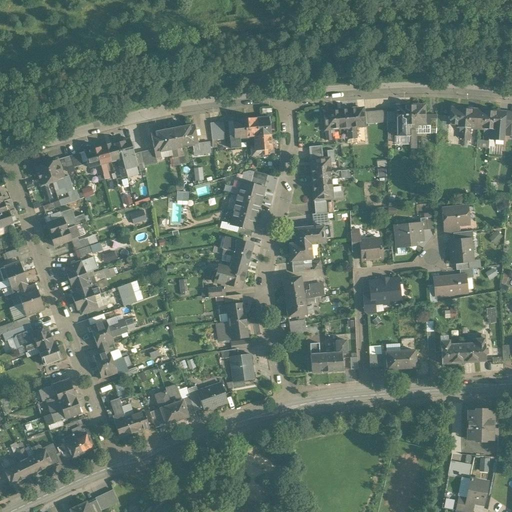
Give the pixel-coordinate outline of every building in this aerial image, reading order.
[(410,106),(395,106),(395,112),(396,124),(396,126),(410,125),(410,106)] [(424,116),(424,106),(410,106),(410,125),(415,125),(424,125),(424,116)] [(467,110),(453,108),(451,124),(458,125),(458,128),(460,128),(465,128),(467,110)] [(363,109),(349,110),(351,128),(356,128),(364,127),(363,109)] [(349,110),(337,111),(338,129),(346,128),(351,128),(349,110)] [(387,112),(387,110),(367,112),(368,124),(387,122),(387,112)] [(479,111),(467,110),(465,128),(470,129),(478,129),(479,111)] [(337,111),(323,112),(325,130),(330,130),(338,129),(337,111)] [(491,112),(479,111),(478,129),(484,130),(490,130),(491,112)] [(395,112),(387,112),(387,122),(387,124),(396,124),(395,112)] [(506,113),(491,112),(490,130),(495,131),(497,131),(498,128),(505,129),(506,113)] [(424,116),(424,125),(415,125),(415,134),(430,134),(430,130),(430,116),(424,116)] [(263,119),(256,119),(256,118),(256,119),(257,137),(254,137),(254,139),(262,139),(262,136),(270,135),(268,123),(269,123),(269,120),(267,117),(264,118),(263,119)] [(256,119),(244,120),(246,137),(254,137),(257,137),(256,119)] [(244,120),(237,120),(237,121),(233,121),(234,136),(234,139),(239,138),(246,137),(244,120)] [(220,123),(210,124),(212,142),(222,141),(220,123)] [(410,125),(396,126),(396,137),(410,137),(410,125)] [(189,127),(182,128),(185,147),(192,146),(198,145),(198,144),(194,126),(189,127)] [(182,128),(172,130),(176,149),(182,148),(185,147),(182,128)] [(172,130),(163,131),(167,151),(170,150),(176,149),(172,130)] [(162,132),(156,133),(151,134),(154,150),(155,154),(160,153),(167,151),(163,131),(162,132)] [(270,135),(262,136),(262,139),(254,139),(255,147),(255,151),(260,151),(267,150),(271,150),(270,135)] [(239,138),(234,139),(234,136),(230,136),(230,141),(231,149),(240,148),(239,138)] [(129,140),(118,143),(122,159),(133,156),(129,140)] [(209,142),(198,144),(198,145),(199,150),(193,151),(194,156),(200,155),(210,154),(209,142)] [(118,143),(112,145),(111,144),(107,146),(111,162),(117,161),(122,159),(118,143)] [(107,146),(102,147),(102,148),(96,149),(100,165),(105,164),(111,162),(107,146)] [(321,146),(309,147),(310,161),(320,160),(322,157),(321,146)] [(96,149),(84,152),(89,168),(95,166),(100,165),(96,149)] [(154,150),(142,153),(144,166),(157,163),(156,159),(155,154),(154,150)] [(144,166),(142,153),(135,154),(140,172),(145,171),(144,166)] [(80,154),(70,157),(74,167),(74,169),(84,166),(80,154)] [(133,156),(122,159),(125,169),(136,166),(133,156)] [(70,157),(64,159),(67,169),(74,167),(70,157)] [(180,167),(178,157),(171,159),(173,168),(180,167)] [(320,160),(310,161),(311,174),(329,173),(329,172),(330,172),(329,164),(328,159),(327,159),(320,160)] [(57,161),(46,165),(52,183),(58,181),(63,179),(57,161)] [(46,165),(41,166),(40,166),(37,167),(35,170),(36,173),(37,174),(40,183),(39,183),(40,186),(41,186),(46,184),(52,183),(46,165)] [(136,166),(125,169),(127,178),(138,175),(136,166)] [(203,167),(195,168),(196,181),(205,180),(203,167)] [(387,167),(374,168),(375,175),(387,174),(387,167)] [(267,175),(253,172),(252,178),(265,181),(267,175)] [(329,173),(311,174),(312,187),(330,185),(330,177),(329,173)] [(68,177),(63,179),(58,181),(60,190),(65,188),(66,191),(73,189),(68,177)] [(265,181),(252,178),(250,184),(264,188),(265,181)] [(250,184),(242,182),(239,196),(261,202),(264,188),(250,184)] [(46,184),(41,186),(44,195),(49,193),(46,184)] [(330,185),(312,187),(314,200),(332,199),(331,193),(330,185)] [(84,190),(85,196),(95,194),(94,188),(84,190)] [(73,191),(67,193),(71,204),(77,201),(73,191)] [(239,196),(238,196),(233,211),(234,211),(257,217),(259,218),(261,211),(258,211),(261,202),(239,196)] [(325,202),(314,204),(315,215),(326,214),(325,202)] [(53,204),(43,207),(45,212),(55,209),(53,204)] [(467,207),(442,209),(443,219),(444,219),(445,226),(459,225),(458,222),(468,221),(467,207)] [(72,209),(61,213),(63,219),(64,219),(67,230),(72,228),(72,229),(86,223),(84,218),(84,215),(75,218),(72,209)] [(133,218),(134,223),(147,221),(145,209),(127,212),(128,219),(133,218)] [(257,217),(234,211),(231,225),(239,227),(252,231),(253,231),(257,217)] [(7,213),(0,214),(0,227),(12,223),(8,212),(7,213)] [(60,212),(46,217),(47,218),(45,218),(47,225),(53,223),(52,222),(56,221),(63,219),(61,213),(60,212)] [(326,214),(315,215),(311,215),(313,225),(327,223),(326,214)] [(56,221),(52,222),(53,223),(47,225),(49,230),(51,236),(67,230),(64,219),(63,219),(56,221)] [(420,224),(394,227),(396,246),(405,245),(415,244),(415,242),(422,241),(421,231),(420,224)] [(459,225),(445,226),(446,234),(453,234),(460,233),(459,225)] [(252,231),(239,227),(237,233),(251,237),(252,231)] [(323,227),(315,228),(317,243),(317,244),(324,243),(323,227)] [(75,239),(72,229),(72,228),(67,230),(70,240),(75,239)] [(315,228),(295,230),(296,245),(309,244),(317,243),(315,228)] [(51,236),(50,236),(54,247),(71,241),(70,240),(67,230),(51,236)] [(496,230),(489,237),(495,243),(501,236),(496,230)] [(94,232),(75,239),(70,240),(71,241),(74,251),(84,248),(89,246),(98,243),(94,232)] [(460,233),(453,234),(454,242),(469,240),(472,240),(472,232),(460,233)] [(359,235),(351,236),(352,253),(355,252),(360,252),(359,242),(360,242),(359,235)] [(237,241),(225,237),(222,249),(224,249),(234,252),(237,241)] [(360,242),(359,242),(360,252),(361,261),(381,259),(381,252),(382,252),(380,240),(360,242)] [(454,242),(449,242),(452,264),(472,261),(469,240),(454,242)] [(253,245),(237,241),(234,252),(250,256),(253,245)] [(309,244),(296,245),(289,245),(291,261),(302,260),(311,259),(310,250),(309,244)] [(405,245),(396,246),(397,255),(406,254),(405,245)] [(84,248),(74,251),(77,258),(87,255),(84,248)] [(234,252),(224,249),(222,254),(232,257),(234,252)] [(17,250),(5,254),(8,260),(19,256),(17,250)] [(250,256),(234,252),(232,257),(231,263),(247,267),(250,256)] [(117,253),(100,259),(102,265),(119,259),(117,253)] [(19,263),(3,269),(7,279),(22,274),(19,263)] [(81,263),(65,268),(66,272),(66,273),(68,280),(85,274),(83,268),(81,263)] [(247,267),(231,263),(229,268),(228,273),(244,278),(247,267)] [(468,269),(459,270),(460,277),(465,276),(465,279),(473,278),(472,269),(468,269)] [(218,270),(216,274),(216,275),(214,281),(241,289),(244,278),(228,273),(218,270)] [(22,274),(7,279),(7,280),(11,290),(15,289),(17,293),(24,290),(23,288),(27,287),(22,274)] [(85,274),(68,280),(71,288),(72,287),(73,291),(89,286),(87,278),(85,274)] [(460,277),(433,280),(434,286),(435,297),(436,297),(445,296),(445,295),(455,294),(466,292),(465,279),(465,276),(460,277)] [(300,278),(282,281),(285,303),(303,300),(303,296),(300,278)] [(107,279),(99,281),(101,288),(108,287),(107,279)] [(186,280),(179,280),(181,295),(187,294),(186,280)] [(398,280),(369,283),(371,299),(371,306),(372,306),(401,303),(398,280)] [(130,284),(119,288),(126,306),(137,302),(130,284)] [(97,289),(93,290),(91,285),(89,286),(93,297),(99,295),(97,289)] [(322,285),(309,287),(310,292),(305,293),(306,295),(303,296),(303,300),(313,298),(319,297),(324,297),(322,285)] [(34,286),(28,288),(27,287),(23,288),(24,290),(17,293),(21,304),(39,298),(34,286)] [(89,286),(73,291),(70,292),(74,304),(93,297),(89,286)] [(434,286),(428,286),(430,304),(437,303),(436,297),(435,297),(434,286)] [(218,288),(202,290),(203,299),(224,297),(225,297),(224,290),(218,291),(218,288)] [(225,297),(224,297),(225,303),(243,301),(242,295),(225,297)] [(93,297),(74,304),(76,311),(80,310),(81,314),(97,309),(93,297)] [(39,298),(21,304),(25,317),(43,310),(39,298)] [(371,299),(363,300),(364,312),(367,315),(373,314),(372,306),(371,306),(371,299)] [(303,300),(285,303),(288,318),(297,317),(298,319),(303,318),(303,316),(306,315),(304,303),(303,300)] [(243,303),(226,306),(228,314),(229,323),(245,320),(243,303)] [(226,306),(219,307),(220,315),(228,314),(226,306)] [(102,315),(87,320),(90,327),(104,322),(102,315)] [(0,326),(0,334),(3,334),(29,325),(26,317),(0,326)] [(245,320),(229,323),(231,339),(248,337),(245,320)] [(90,327),(94,338),(109,333),(110,332),(108,327),(105,321),(104,322),(90,327)] [(229,323),(217,325),(219,341),(231,339),(229,323)] [(118,324),(108,327),(110,332),(120,329),(118,324)] [(29,325),(3,334),(5,342),(14,338),(16,336),(31,330),(29,325)] [(32,333),(31,333),(35,344),(50,338),(46,327),(32,333)] [(110,332),(109,333),(111,338),(122,334),(120,329),(110,332)] [(31,330),(16,336),(14,338),(17,345),(19,345),(21,349),(25,347),(35,344),(31,333),(32,333),(31,330)] [(433,332),(426,333),(426,336),(427,351),(435,351),(433,332)] [(109,333),(94,338),(98,349),(106,346),(107,346),(112,344),(113,344),(111,338),(109,333)] [(426,336),(419,336),(419,340),(420,351),(427,351),(426,336)] [(50,338),(35,344),(37,348),(39,354),(56,348),(54,342),(52,343),(50,338)] [(477,339),(475,340),(475,344),(462,345),(463,363),(485,362),(484,355),(487,354),(487,349),(484,349),(483,339),(482,339),(477,339)] [(248,340),(237,342),(238,349),(249,347),(248,340)] [(346,341),(335,342),(336,349),(331,354),(341,354),(347,354),(346,341)] [(462,345),(449,345),(449,341),(446,341),(441,342),(440,342),(441,352),(438,352),(438,358),(441,357),(441,364),(463,363),(462,345)] [(35,344),(25,347),(27,352),(37,348),(35,344)] [(116,356),(112,344),(107,346),(111,358),(116,356)] [(318,344),(309,345),(310,356),(319,355),(318,344)] [(385,355),(385,353),(384,346),(384,345),(368,346),(368,356),(380,356),(385,355)] [(400,345),(384,346),(385,353),(400,352),(400,345)] [(106,346),(98,349),(100,355),(93,357),(97,368),(112,362),(111,358),(107,346),(106,346)] [(509,346),(502,347),(503,360),(510,360),(509,346)] [(56,348),(39,354),(43,366),(61,360),(56,348)] [(409,351),(400,352),(401,369),(415,368),(415,365),(418,364),(418,359),(415,359),(414,352),(414,351),(413,351),(409,351)] [(400,352),(385,353),(385,355),(380,356),(381,368),(383,368),(383,370),(401,369),(400,352)] [(331,354),(325,355),(327,372),(342,371),(341,354),(331,354)] [(250,355),(232,357),(236,382),(249,380),(253,379),(250,355)] [(319,355),(310,356),(310,360),(306,360),(307,374),(327,372),(325,355),(319,355)] [(381,368),(380,356),(368,356),(369,369),(381,368)] [(121,359),(112,362),(116,372),(126,368),(126,366),(123,358),(121,359)] [(112,362),(97,368),(101,379),(116,373),(116,372),(112,362)] [(135,368),(119,374),(121,379),(137,373),(135,368)] [(68,380),(39,390),(43,402),(46,401),(56,397),(72,392),(68,380)] [(250,389),(249,380),(236,382),(226,383),(229,392),(250,389)] [(220,386),(198,393),(197,391),(196,391),(202,409),(203,411),(227,403),(221,383),(219,383),(220,386)] [(176,385),(165,390),(166,392),(170,406),(182,402),(180,398),(176,385)] [(196,391),(195,386),(187,389),(189,397),(194,412),(202,409),(196,391)] [(72,392),(56,397),(60,408),(76,403),(72,392)] [(166,392),(155,396),(160,410),(170,406),(166,392)] [(56,397),(46,401),(50,415),(56,413),(61,411),(60,408),(56,397)] [(189,397),(183,399),(188,414),(194,412),(189,397)] [(6,399),(0,401),(0,403),(5,416),(12,413),(6,399)] [(110,402),(115,417),(124,414),(119,400),(110,402)] [(182,402),(170,406),(176,421),(187,417),(182,402)] [(76,403),(60,408),(61,411),(64,419),(80,414),(76,403)] [(170,406),(160,410),(161,414),(165,425),(176,421),(170,406)] [(160,410),(150,413),(151,418),(161,414),(160,410)] [(482,410),(477,410),(475,412),(475,413),(468,412),(467,437),(473,437),(473,440),(474,440),(474,441),(477,443),(481,443),(484,441),(484,440),(491,440),(491,429),(492,413),(484,413),(484,412),(482,410)] [(61,411),(56,413),(59,421),(64,419),(61,411)] [(56,413),(50,415),(48,416),(51,424),(59,421),(56,413)] [(141,413),(136,415),(141,430),(146,428),(141,413)] [(161,414),(151,418),(155,428),(165,425),(161,414)] [(125,418),(125,419),(130,434),(141,430),(136,415),(125,418)] [(125,419),(114,422),(120,438),(130,434),(125,419)] [(81,420),(68,425),(71,432),(84,426),(81,420)] [(83,430),(73,435),(75,440),(86,435),(83,430)] [(75,440),(73,435),(62,440),(64,445),(75,440)] [(86,435),(75,440),(82,454),(92,449),(86,435)] [(75,440),(64,445),(71,459),(82,454),(75,440)] [(41,452),(33,456),(41,470),(50,466),(52,468),(61,464),(52,445),(42,449),(43,451),(41,452)] [(64,445),(56,449),(63,463),(71,459),(64,445)] [(14,453),(19,450),(16,446),(6,451),(9,455),(14,453)] [(35,446),(32,448),(31,449),(30,450),(33,456),(41,452),(40,451),(40,450),(39,448),(38,447),(37,447),(35,446)] [(28,458),(23,448),(19,450),(24,461),(28,458)] [(24,461),(19,450),(14,453),(19,463),(24,461)] [(28,458),(24,461),(31,475),(41,470),(33,456),(28,458)] [(480,465),(489,467),(491,458),(482,456),(480,465)] [(19,463),(14,465),(21,480),(31,475),(24,461),(19,463)] [(21,480),(14,465),(3,470),(8,481),(10,485),(21,480)] [(487,483),(470,479),(467,499),(466,502),(473,503),(473,504),(483,505),(487,483)] [(248,484),(248,501),(269,502),(269,484),(248,484)] [(111,491),(95,498),(96,501),(100,511),(117,503),(111,491)] [(467,499),(458,497),(455,511),(456,511),(459,511),(471,511),(473,504),(473,503),(466,502),(467,499)] [(511,498),(503,497),(501,504),(511,506),(511,498)] [(96,501),(87,505),(90,511),(100,511),(96,501)] [(86,503),(70,511),(90,511),(87,505),(86,503)]
